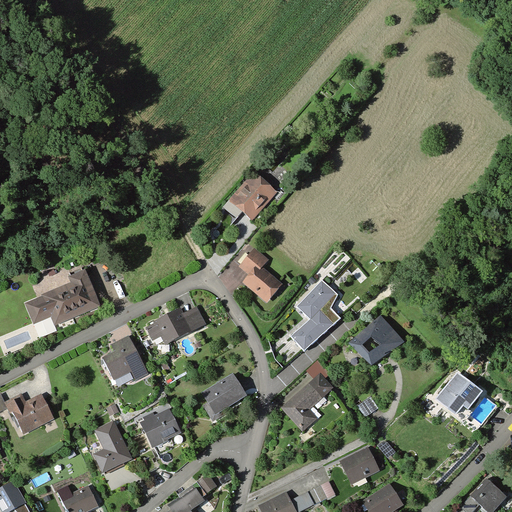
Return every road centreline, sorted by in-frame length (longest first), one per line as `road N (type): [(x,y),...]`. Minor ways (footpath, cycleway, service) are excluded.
road 1 (residential): [(0,380),(205,275)]
road 2 (residential): [(205,275),(240,318),(262,365),(266,398),(253,457)]
road 3 (residential): [(144,511),(213,454),(253,457)]
road 4 (residential): [(511,423),(426,511)]
